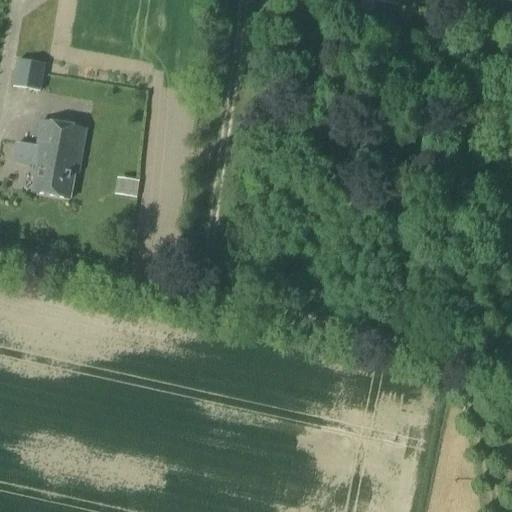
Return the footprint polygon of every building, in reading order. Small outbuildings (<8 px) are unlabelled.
[(397,0),(343,0),(343,4),(348,4),(345,32),(393,38),(397,0)] [(485,76),(486,56),(460,54),(458,74),(485,76)] [(39,93),(44,65),(18,61),(13,89),(39,93)] [(448,88),(450,70),(424,68),(423,86),(448,88)] [(418,98),(420,76),(403,74),(401,96),(418,98)] [(75,175),(82,132),(37,124),(33,147),(14,144),(11,164),(34,168),(29,196),(67,203),(72,175),(75,175)] [(126,198),(142,201),(145,184),(130,181),(126,198)]
